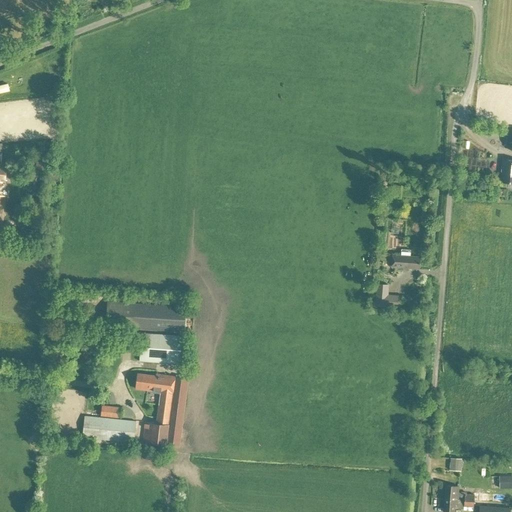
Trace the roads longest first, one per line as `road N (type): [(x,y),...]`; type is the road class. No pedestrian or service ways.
road 1 (unclassified): [(423,511),(456,126),(476,65),(478,2)]
road 2 (unclassified): [(0,63),(156,0)]
